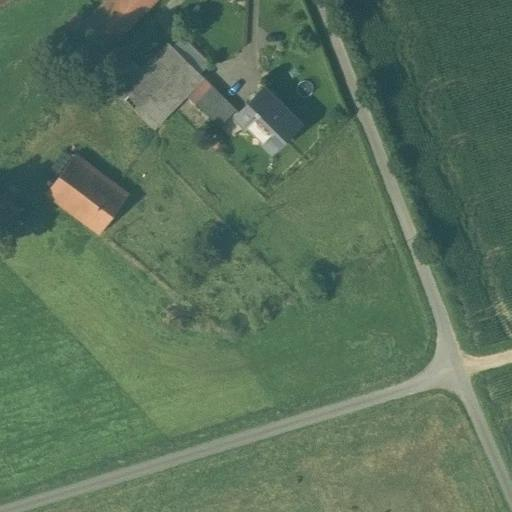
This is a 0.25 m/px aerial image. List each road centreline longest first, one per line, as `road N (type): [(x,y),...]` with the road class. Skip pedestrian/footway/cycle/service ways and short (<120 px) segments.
road 1 (unclassified): [(0,511),(455,373)]
road 2 (unclassified): [(455,373),(317,0)]
road 3 (unclassified): [(511,503),(455,373)]
